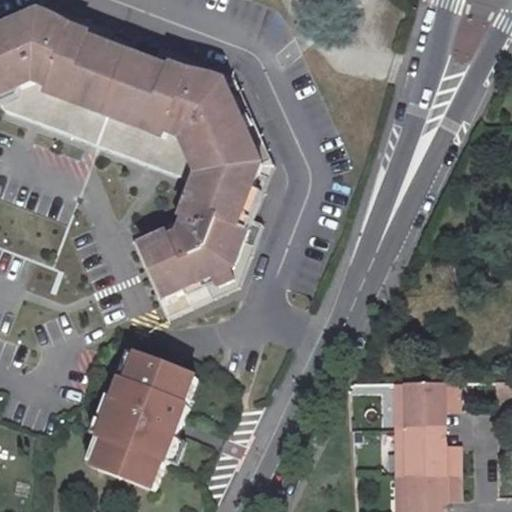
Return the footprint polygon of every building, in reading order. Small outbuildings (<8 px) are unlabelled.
[(0,102),(1,104),(5,112),(196,186),(183,222),(188,223),(183,235),(170,241),(167,238),(143,249),(171,307),(191,298),(218,285),(222,291),(237,284),(231,273),(237,271),(243,253),(250,234),(241,231),(265,168),(228,86),(201,76),(74,28),(41,16),(8,31),(0,34),(0,102)] [(128,391),(138,363),(128,360),(118,388),(122,389),(128,391)] [(197,383),(138,363),(128,391),(122,389),(116,405),(102,447),(108,449),(99,477),(158,497),(167,469),(170,470),(172,465),(178,446),(180,440),(168,436),(172,423),(184,428),(189,412),(187,412),(197,383)] [(511,384),(498,385),(499,408),(511,407),(511,384)] [(460,412),(460,385),(397,386),(397,432),(436,432),(436,412),(447,413),(460,412)] [(102,447),(116,405),(107,402),(92,443),(99,445),(102,447)] [(436,432),(447,432),(447,413),(436,412),(436,432)] [(180,440),(184,428),(172,423),(168,436),(180,440)] [(436,450),(436,432),(397,432),(397,477),(461,477),(460,450),(447,449),(436,450)] [(447,449),(447,432),(436,432),(436,450),(447,449)] [(89,473),(99,477),(108,449),(102,447),(99,445),(89,473)] [(187,449),(178,446),(172,465),(181,468),(187,449)] [(461,503),(461,477),(397,477),(396,511),(436,511),(436,502),(447,503),(461,503)] [(447,511),(447,503),(436,502),(436,511),(447,511)]
